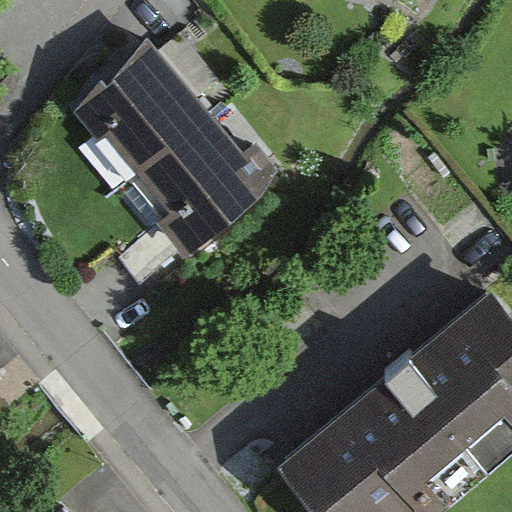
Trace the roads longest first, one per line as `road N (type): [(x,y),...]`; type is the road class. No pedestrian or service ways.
road 1 (unknown): [(73,357),(274,167),(298,167),(389,295),(174,475)]
road 2 (residential): [(204,511),(0,265)]
road 3 (residential): [(0,130),(103,0)]
